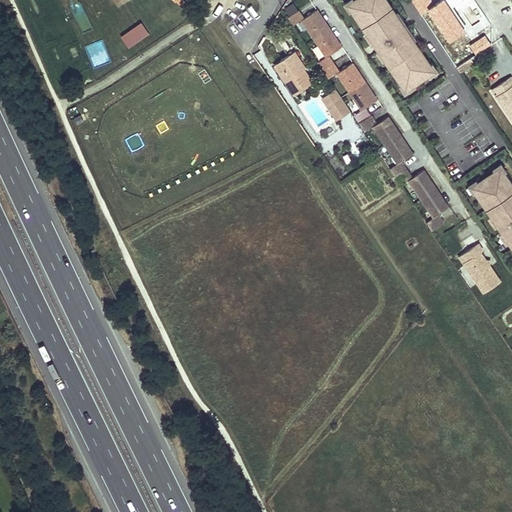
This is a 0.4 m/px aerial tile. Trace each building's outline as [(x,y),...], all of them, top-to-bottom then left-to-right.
[(351,1),(352,0),(347,0),(343,3),(349,11),(351,9),(349,7),(351,1)] [(352,0),(351,1),(349,7),(351,9),(401,82),(403,85),(408,86),(411,84),(427,73),(430,71),(431,66),(429,63),(412,39),(406,29),(400,33),(395,25),(401,22),(394,12),(385,0),(352,0)] [(315,37),(330,27),(317,8),(304,17),(303,19),(315,37)] [(288,17),(294,25),(303,19),(304,17),(299,9),(288,17)] [(396,10),(394,12),(401,22),(403,20),(396,10)] [(408,27),(403,20),(401,22),(395,25),(400,33),(406,29),(408,27)] [(141,21),(120,36),(129,47),(149,33),(141,21)] [(342,45),(330,27),(315,37),(328,55),(334,51),(342,45)] [(415,37),(408,27),(406,29),(412,39),(415,37)] [(305,64),(296,50),(290,54),(300,68),(301,67),(305,64)] [(328,55),(318,62),(324,69),(339,59),(334,51),(328,55)] [(300,68),(290,54),(275,64),(295,94),(312,82),(301,67),(300,68)] [(338,71),(345,67),(339,59),(324,69),(329,78),(338,71)] [(351,90),(366,80),(353,61),(345,67),(338,71),(351,90)] [(431,61),(429,63),(431,66),(430,71),(427,73),(429,75),(437,70),(431,61)] [(511,118),(511,77),(493,90),(511,118)] [(378,98),(366,80),(351,90),(363,108),(367,106),(378,98)] [(412,86),(411,84),(408,86),(403,85),(401,82),(399,84),(404,92),(412,86)] [(337,117),(350,108),(336,88),(331,91),(336,98),(328,103),(337,117)] [(336,98),(331,91),(323,96),(328,103),(336,98)] [(372,114),(367,106),(363,108),(354,114),(360,123),(372,114)] [(360,123),(365,130),(373,124),(377,122),(372,114),(360,123)] [(413,151),(388,114),(377,122),(373,124),(398,162),(402,159),(413,151)] [(390,167),(401,184),(409,178),(414,175),(402,159),(398,162),(390,167)] [(493,168),(495,170),(497,169),(503,170),(504,172),(507,171),(501,162),(493,168)] [(449,205),(424,168),(414,175),(409,178),(434,215),(439,212),(449,205)] [(474,189),(476,191),(511,244),(511,183),(504,172),(503,170),(497,169),(495,170),(478,181),(476,183),(474,189)] [(474,193),(476,191),(474,189),(476,183),(478,181),(476,179),(468,184),(474,193)] [(426,221),(432,229),(444,221),(439,212),(434,215),(426,221)] [(486,262),(486,258),(481,250),(484,249),(479,242),(459,255),(484,291),(501,280),(490,263),(486,262)]
